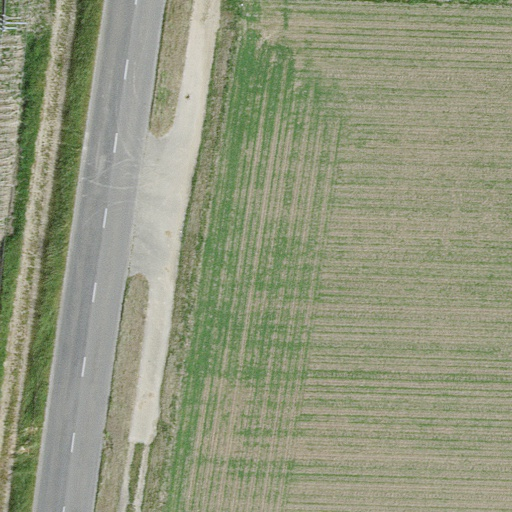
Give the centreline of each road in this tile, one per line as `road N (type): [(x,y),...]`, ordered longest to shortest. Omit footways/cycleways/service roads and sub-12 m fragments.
road 1 (track): [(209,0),(131,511)]
road 2 (tertiary): [(65,511),(136,0)]
